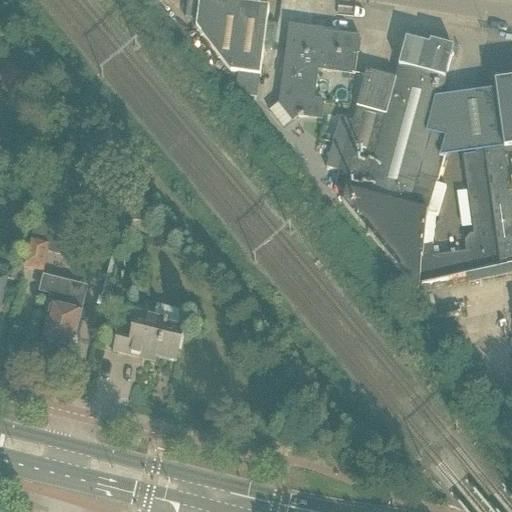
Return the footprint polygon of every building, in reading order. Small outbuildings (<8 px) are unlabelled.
[(187,0),(185,19),(196,20),(198,0),(187,0)] [(231,74),(260,78),(269,8),(207,0),(199,0),(196,29),(231,74)] [(280,107),(270,114),(283,131),(292,124),(298,119),(321,122),(324,102),(314,100),(316,86),(318,72),(351,77),(351,75),(355,75),(357,56),(359,56),(361,41),(359,41),(359,38),(339,35),(339,33),(289,26),(285,53),(278,105),(280,107)] [(18,93),(28,76),(11,66),(1,83),(1,92),(10,97),(18,93)] [(346,148),(353,123),(339,119),(333,144),(346,148)] [(339,173),(346,148),(333,144),(326,169),(339,173)] [(64,257),(70,232),(34,223),(23,269),(42,273),(46,253),(64,257)] [(45,279),(41,293),(51,295),(45,319),(49,320),(44,342),(56,345),(57,349),(62,351),(67,351),(69,349),(71,349),(83,302),(67,298),(70,285),(45,279)] [(120,331),(114,353),(140,359),(141,354),(175,363),(183,332),(180,331),(184,314),(157,307),(153,321),(137,317),(133,335),(120,331)]
